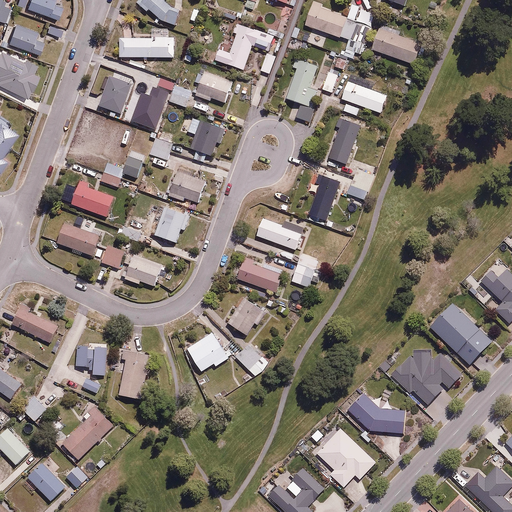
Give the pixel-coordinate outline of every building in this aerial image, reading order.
[(3,0),(0,0),(0,21),(8,24),(13,8),(2,4),(3,0)] [(56,0),(33,0),(29,10),(59,21),(64,6),(55,3),(56,0)] [(140,0),(139,1),(149,11),(151,9),(162,20),(177,25),(181,11),(173,8),(165,1),(166,0),(140,0)] [(247,0),(246,5),(254,8),(257,0),(247,0)] [(307,24),(350,40),(345,54),(353,57),(358,43),(365,46),(372,27),(322,9),(323,4),(315,1),(307,24)] [(40,31),(16,23),(9,42),(41,53),(45,44),(36,41),(40,31)] [(276,35),(239,23),(236,32),(238,33),(232,53),(219,49),(215,61),(246,70),(254,45),(271,50),(276,35)] [(63,30),(51,25),(48,31),(60,37),(63,30)] [(168,28),(153,28),(153,38),(121,38),(121,56),(175,56),(175,37),(168,37),(168,28)] [(422,42),(381,29),(374,49),(415,63),(422,42)] [(196,49),(190,46),(184,58),(191,61),(196,49)] [(277,56),(267,52),(261,68),(271,72),(277,56)] [(348,61),(339,57),(335,66),(345,70),(348,61)] [(318,66),(297,58),(293,67),(299,69),(288,97),(302,103),(297,117),(311,122),(316,108),(312,107),(319,89),(310,86),(318,66)] [(206,70),(196,95),(211,100),(212,98),(225,103),(234,81),(206,70)] [(339,75),(330,71),(323,89),(332,93),(339,75)] [(173,91),(176,84),(161,79),(159,85),(173,91)] [(388,95),(348,80),(342,98),(382,113),(388,95)] [(193,91),(176,84),(173,91),(170,100),(187,106),(193,91)] [(147,94),(117,88),(112,112),(142,118),(147,94)] [(360,108),(347,103),(344,110),(357,115),(360,108)] [(227,129),(194,116),(189,131),(196,134),(191,148),(212,156),(218,141),(222,143),(227,129)] [(363,124),(341,117),(338,126),(342,127),(331,158),(348,165),(363,124)] [(4,158),(21,133),(1,120),(0,121),(0,170),(2,172),(10,162),(4,158)] [(160,127),(157,136),(172,142),(175,132),(160,127)] [(157,136),(150,153),(157,156),(154,163),(166,167),(175,143),(172,142),(157,136)] [(145,160),(130,156),(125,174),(140,178),(145,160)] [(105,170),(101,180),(120,188),(124,177),(105,170)] [(179,172),(170,195),(185,200),(186,198),(200,203),(207,182),(179,172)] [(342,182),(321,174),(318,183),(321,185),(310,213),(328,219),(342,182)] [(81,181),(72,203),(108,217),(116,195),(81,181)] [(368,190),(352,184),(349,193),(365,199),(368,190)] [(185,229),(191,213),(167,205),(156,234),(177,241),(182,227),(185,229)] [(293,228),(264,218),(257,235),(296,250),(305,227),(295,224),(293,228)] [(345,225),(329,219),(326,225),(342,232),(345,225)] [(66,222),(59,241),(94,254),(101,235),(66,222)] [(142,233),(124,226),(121,233),(139,240),(142,233)] [(126,252),(109,245),(102,260),(119,267),(126,252)] [(135,254),(125,278),(141,284),(143,280),(155,285),(163,265),(135,254)] [(256,260),(245,256),(237,278),(278,292),(284,275),(254,264),(256,260)] [(511,272),(500,262),(482,281),(504,301),(496,310),(511,324),(511,322),(511,272)] [(311,280),(319,282),(323,272),(299,263),(293,281),(309,286),(311,280)] [(260,326),(268,312),(245,298),(230,323),(248,334),(255,323),(260,326)] [(453,302),(430,325),(471,365),(493,342),(453,302)] [(62,324),(26,306),(16,326),(51,344),(62,324)] [(213,333),(189,348),(203,371),(215,363),(218,367),(232,358),(228,350),(225,351),(213,333)] [(233,339),(227,344),(257,376),(264,370),(260,366),(265,361),(249,344),(243,349),(233,339)] [(15,348),(5,343),(0,351),(0,352),(10,358),(15,348)] [(90,344),(78,343),(76,366),(89,367),(89,370),(96,370),(96,375),(107,375),(108,348),(96,348),(96,351),(90,350),(90,344)] [(150,356),(129,352),(122,395),(142,398),(150,356)] [(0,366),(0,390),(13,399),(24,383),(0,366)] [(102,385),(90,378),(85,387),(97,394),(102,385)] [(382,409),(366,394),(349,409),(368,430),(406,434),(408,411),(382,409)] [(49,409),(36,396),(24,409),(36,421),(49,409)] [(115,425),(95,404),(84,416),(88,420),(61,447),(77,463),(115,425)] [(9,427),(0,435),(0,447),(17,465),(32,451),(9,427)] [(331,474),(344,487),(356,474),(361,479),(377,462),(341,428),(318,453),(335,469),(331,474)] [(43,462),(29,475),(52,501),(67,488),(43,462)] [(511,486),(511,480),(496,465),(484,477),(479,472),(466,485),(492,511),(511,511),(511,503),(504,495),(511,486)] [(79,466),(67,476),(77,488),(89,477),(79,466)] [(279,483),(267,495),(285,511),(314,511),(309,507),(327,488),(304,466),(292,478),(303,489),(295,498),(279,483)] [(476,511),(461,498),(448,511),(476,511)]
